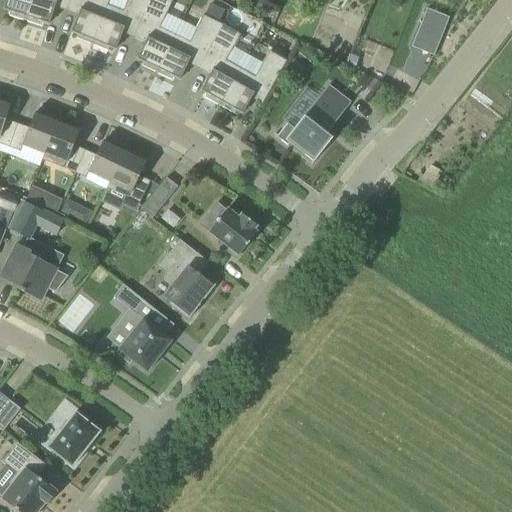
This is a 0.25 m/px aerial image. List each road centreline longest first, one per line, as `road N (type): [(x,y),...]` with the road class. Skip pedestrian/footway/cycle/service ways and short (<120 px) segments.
road 1 (unclassified): [(0,62),(128,107),(328,228)]
road 2 (unclassified): [(328,228),(511,0)]
road 3 (unclassified): [(163,431),(328,228)]
road 4 (unclassified): [(163,431),(114,392),(0,326)]
